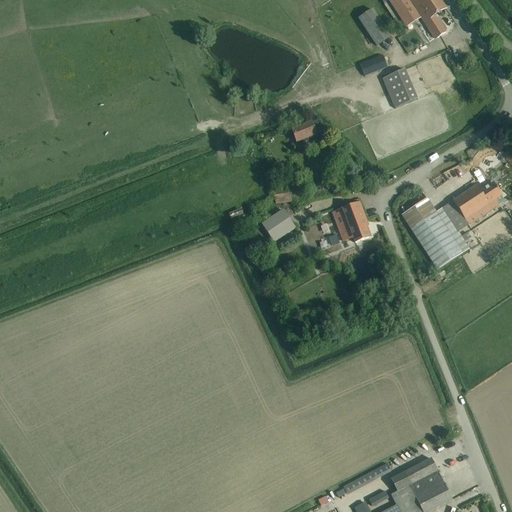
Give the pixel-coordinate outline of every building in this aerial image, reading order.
[(393,0),(391,2),(407,26),(421,17),(425,22),(425,23),(429,29),(434,37),(436,40),(446,33),(435,16),(446,9),(440,0),(393,0)] [(359,19),(377,46),(391,37),(373,10),(359,19)] [(388,67),(383,55),(360,65),(365,77),(388,67)] [(418,100),(405,70),(383,79),(396,109),(418,100)] [(297,143),(302,141),(302,143),(308,141),(307,139),(317,135),(312,122),(306,125),(305,121),(299,123),(300,127),(292,130),(297,143)] [(496,201),(502,197),(503,196),(493,182),(480,191),(477,186),(436,213),(427,199),(402,216),(438,270),(470,249),(458,232),(499,205),(496,201)] [(303,189),(274,192),(276,204),(304,200),(303,189)] [(343,242),(346,241),(353,239),(354,243),(355,242),(355,243),(371,237),(368,228),(366,228),(358,205),(333,213),(343,242)] [(241,209),(228,214),(230,219),(230,220),(243,215),(242,212),(241,209)] [(282,211),(262,224),(275,244),(296,230),(282,211)] [(336,235),(331,237),(335,245),(340,244),(336,235)] [(429,511),(453,500),(431,459),(391,480),(397,492),(391,495),(396,506),(384,511),(429,511)] [(336,494),(338,498),(346,494),(343,490),(336,494)] [(385,492),(368,500),(371,505),(387,496),(385,492)] [(356,511),(368,511),(364,503),(354,508),(356,511)]
